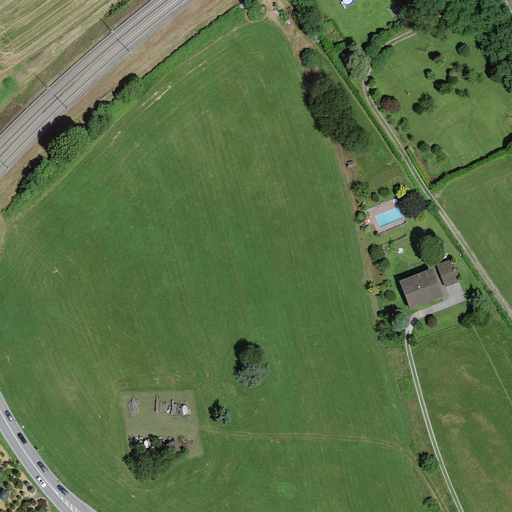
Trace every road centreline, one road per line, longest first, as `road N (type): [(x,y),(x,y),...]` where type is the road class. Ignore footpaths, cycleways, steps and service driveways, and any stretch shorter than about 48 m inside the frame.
road 1 (track): [(511,321),(375,114),(362,81),(370,61),(440,17),(442,0)]
road 2 (residential): [(463,511),(408,344),(415,315)]
